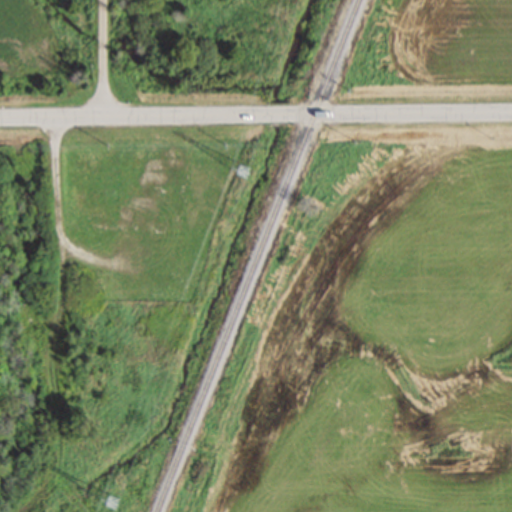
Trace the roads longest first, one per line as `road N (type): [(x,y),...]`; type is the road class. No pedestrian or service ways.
road 1 (tertiary): [(0,117),(262,115)]
road 2 (tertiary): [(288,115),(511,113)]
